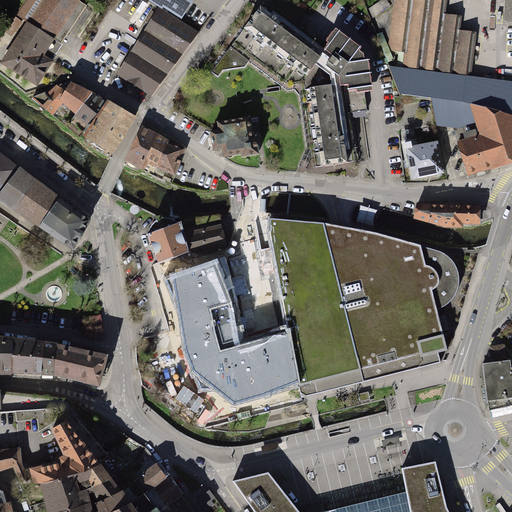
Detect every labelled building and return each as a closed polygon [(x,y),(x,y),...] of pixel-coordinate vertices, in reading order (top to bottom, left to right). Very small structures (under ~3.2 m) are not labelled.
[(26,22),(0,62),(0,63),(37,87),(54,61),(51,60),(87,5),(79,1),(79,0),(27,0),(17,14),(26,22)] [(191,0),(146,0),(160,8),(161,6),(180,18),(181,17),(190,3),(191,0)] [(404,52),(402,68),(469,76),(471,74),(476,32),(460,31),(462,16),(445,14),(446,0),(393,0),(388,44),(391,50),(404,52)] [(261,6),(234,41),(289,83),(309,81),(320,66),(322,48),(273,11),(271,13),(261,6)] [(199,32),(158,8),(116,74),(151,97),(199,32)] [(5,31),(11,35),(19,22),(14,18),(5,31)] [(359,47),(334,29),(326,41),(333,46),(329,51),(334,55),(326,66),(338,74),(328,88),(350,104),(352,114),(366,112),(363,91),(372,90),(368,58),(363,59),(362,53),(357,50),(359,47)] [(289,83),(234,41),(229,47),(247,61),(286,91),(294,90),(297,95),(305,151),(299,167),(306,169),(312,154),(313,154),(304,89),(312,87),(343,108),(350,157),(345,163),(359,161),(352,114),(350,104),(328,88),(338,74),(326,66),(334,55),(329,51),(333,46),(326,41),(321,43),(322,48),(320,66),(309,81),(289,83)] [(229,47),(211,71),(217,76),(223,68),(244,67),(247,61),(229,47)] [(453,129),(467,176),(511,162),(511,81),(389,67),(399,94),(432,98),(436,125),(453,129)] [(75,115),(92,93),(71,82),(64,93),(58,100),(62,104),(75,115)] [(62,104),(58,100),(64,93),(55,86),(46,94),(44,93),(31,98),(52,116),(62,104)] [(312,87),(304,89),(313,154),(314,162),(321,166),(345,163),(350,157),(343,108),(312,87)] [(70,120),(86,132),(108,99),(92,93),(75,115),(70,120)] [(86,132),(82,137),(112,155),(137,117),(108,99),(86,132)] [(252,136),(249,116),(217,121),(218,130),(209,131),(212,152),(222,150),(223,157),(242,154),(242,157),(259,155),(256,135),(252,136)] [(142,125),(124,161),(140,169),(158,134),(142,125)] [(169,140),(158,134),(140,169),(144,170),(148,162),(156,166),(169,140)] [(439,138),(402,145),(409,183),(446,176),(439,138)] [(186,148),(169,140),(156,166),(175,175),(178,168),(186,148)] [(0,192),(19,168),(0,153),(0,192)] [(0,200),(39,226),(58,198),(19,168),(0,192),(0,200)] [(58,198),(39,226),(73,249),(89,222),(58,198)] [(415,208),(414,218),(445,227),(463,228),(463,225),(479,225),(481,205),(417,203),(415,208)] [(218,216),(181,221),(182,222),(190,252),(197,251),(197,252),(226,245),(218,216)] [(176,257),(190,252),(182,222),(175,224),(175,223),(174,221),(172,220),(169,219),(167,218),(164,218),(162,218),(159,219),(157,220),(155,221),(153,223),(151,225),(150,227),(150,230),(150,232),(150,233),(147,234),(156,258),(159,257),(160,261),(158,262),(158,263),(176,256),(176,257)] [(270,220),(270,231),(288,334),(297,385),(315,380),(319,392),(362,380),(359,369),(395,360),(396,363),(402,361),(408,360),(407,357),(420,354),(422,355),(445,350),(445,351),(447,350),(436,310),(445,307),(449,303),(453,298),(456,291),(458,282),(457,274),(455,268),(453,263),(450,258),(444,254),(438,251),(374,232),(369,231),(340,226),(322,222),(281,221),(280,219),(275,220),(270,220)] [(234,404),(298,386),(297,385),(288,334),(242,346),(242,342),(241,338),(235,301),(223,260),(195,269),(190,252),(176,257),(176,256),(158,263),(179,315),(185,352),(186,354),(187,358),(188,361),(200,389),(216,390),(234,404)] [(0,372),(11,373),(12,339),(0,337),(0,372)] [(43,342),(12,339),(11,373),(40,373),(40,358),(43,342)] [(57,344),(43,342),(40,358),(40,373),(54,374),(54,361),(57,344)] [(106,355),(57,344),(54,361),(54,374),(98,385),(106,355)] [(490,355),(491,363),(510,361),(511,360),(511,356),(504,346),(489,347),(490,355)] [(491,363),(484,364),(486,383),(489,407),(511,404),(511,364),(511,365),(510,361),(491,363)] [(66,420),(52,428),(63,451),(62,452),(63,456),(60,458),(58,461),(59,462),(31,468),(31,469),(19,475),(19,474),(17,475),(17,477),(19,476),(21,483),(42,483),(99,464),(66,420)] [(96,423),(90,428),(103,444),(109,439),(96,423)] [(383,438),(384,444),(403,440),(402,434),(383,438)] [(261,448),(263,454),(281,450),(280,444),(261,448)] [(15,465),(21,463),(19,448),(0,450),(0,469),(13,465),(13,467),(16,466),(15,465)] [(451,511),(441,487),(426,451),(392,456),(403,486),(319,506),(312,508),(301,489),(294,478),(244,493),(249,501),(256,511),(451,511)] [(157,463),(138,477),(147,490),(167,476),(157,463)] [(42,483),(47,501),(77,491),(93,485),(110,478),(99,464),(42,483)] [(180,493),(167,476),(147,490),(145,492),(154,506),(156,505),(158,508),(180,493)] [(103,500),(120,491),(110,478),(93,485),(77,491),(47,501),(49,511),(59,511),(89,503),(103,500)] [(0,486),(0,503),(9,502),(4,490),(0,486)] [(199,497),(198,499),(200,501),(207,510),(214,504),(211,500),(214,496),(209,490),(199,497)] [(110,511),(129,503),(120,491),(103,500),(89,503),(59,511),(110,511)] [(161,511),(158,508),(156,505),(154,506),(145,492),(129,504),(129,503),(110,511),(161,511)] [(0,511),(10,511),(9,502),(0,503),(0,511)] [(506,511),(499,503),(494,506),(498,511),(506,511)]
